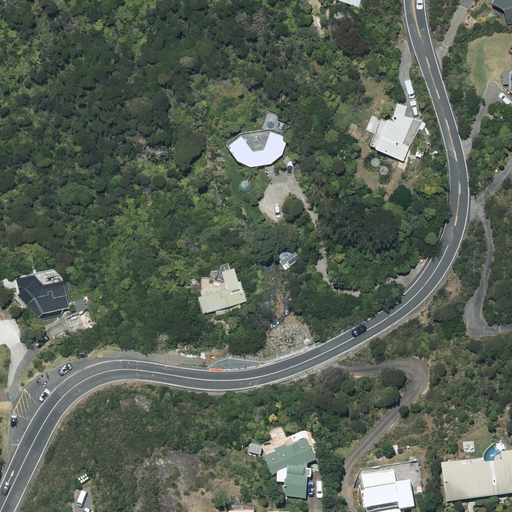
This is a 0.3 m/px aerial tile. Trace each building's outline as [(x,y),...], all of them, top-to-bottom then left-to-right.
[(511,21),(511,0),(495,0),(495,2),(505,8),(509,22),(511,21)] [(388,120),(377,148),(405,158),(410,145),(404,143),(414,119),(399,112),(395,122),(388,120)] [(273,130),(243,133),(228,145),(239,159),(250,164),(272,163),(282,156),(289,136),(273,130)] [(290,245),(277,256),(287,268),(300,257),(290,245)] [(236,266),(224,269),(228,283),(202,290),(203,295),(199,296),(203,312),(248,300),(242,279),(239,280),(236,266)] [(18,295),(41,319),(62,314),(63,308),(70,307),(64,279),(45,283),(36,273),(18,277),(20,293),(18,295)] [(187,284),(198,283),(197,275),(186,276),(187,284)] [(86,308),(66,317),(69,324),(73,335),(94,326),(86,308)] [(307,499),(311,465),(320,462),(311,441),(292,449),(291,446),(279,451),(280,454),(268,459),(277,479),(290,474),(287,497),(307,499)] [(448,502),(511,494),(511,452),(503,453),(504,462),(466,467),(466,462),(444,465),(448,502)] [(404,511),(405,508),(414,506),(410,480),(396,481),(394,469),(361,474),(365,488),(362,503),(361,511),(404,511)]
